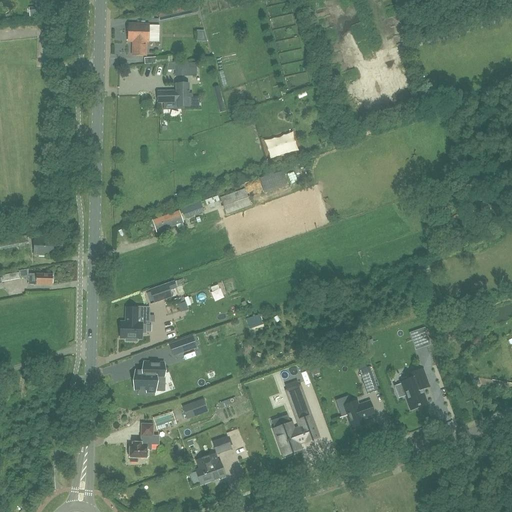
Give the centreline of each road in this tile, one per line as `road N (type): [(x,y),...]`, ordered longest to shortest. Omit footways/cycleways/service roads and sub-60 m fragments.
road 1 (secondary): [(79,507),(100,0)]
road 2 (unclassified): [(252,511),(511,418)]
